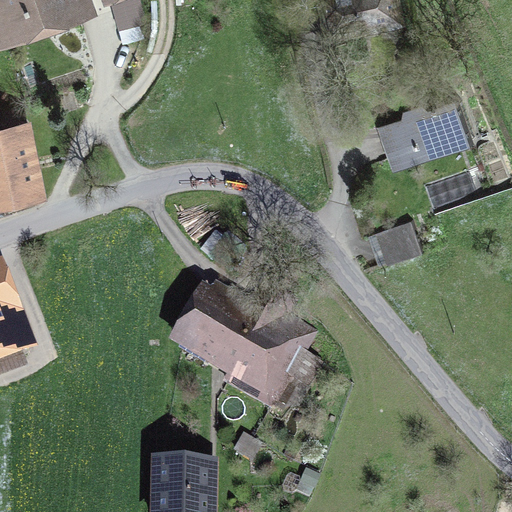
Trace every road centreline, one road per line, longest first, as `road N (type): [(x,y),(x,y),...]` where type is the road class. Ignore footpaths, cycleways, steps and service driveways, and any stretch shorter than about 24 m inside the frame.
road 1 (unclassified): [(0,235),(179,177),(239,180),(292,213),(327,249),(511,462)]
road 2 (track): [(221,284),(173,240),(112,133),(105,23),(95,0)]
road 3 (track): [(58,214),(66,163),(94,119),(139,90),(164,50),(164,0)]
